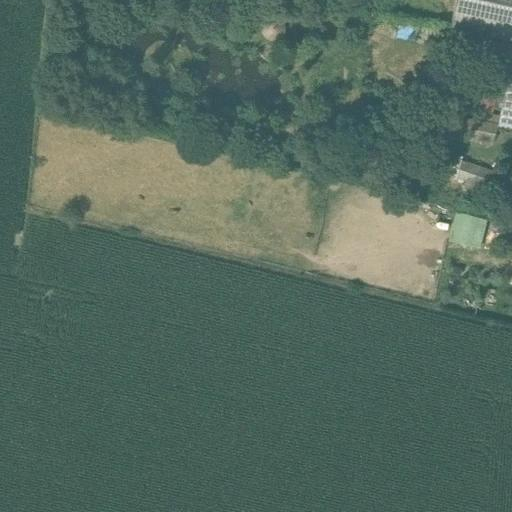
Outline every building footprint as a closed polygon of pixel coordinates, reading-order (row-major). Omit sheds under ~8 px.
[(511,0),(456,0),(450,28),(511,42),(511,0)] [(511,44),(502,43),(498,63),(511,65),(511,44)] [(511,85),(507,84),(499,118),(462,110),(460,120),(451,118),(447,137),(492,146),(497,128),(511,130),(511,85)] [(477,97),(474,110),(494,115),(497,101),(477,97)] [(462,161),(456,181),(490,192),(496,172),(462,161)] [(456,213),(448,240),(479,249),(486,222),(456,213)]
